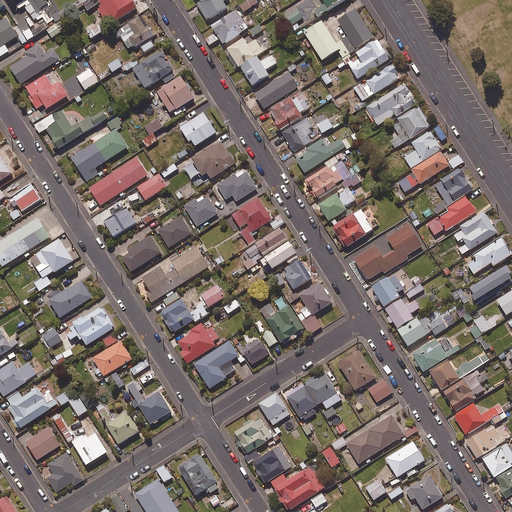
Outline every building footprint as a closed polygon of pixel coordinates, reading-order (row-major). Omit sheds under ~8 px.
[(62,20),(48,0),(8,0),(11,4),(13,3),(19,10),(26,6),(34,20),(36,19),(38,22),(42,19),(47,26),(54,22),(55,24),(62,20)] [(113,23),(137,9),(136,7),(136,5),(134,2),(132,1),(131,0),(103,0),(101,2),(100,0),(92,0),(83,6),(87,12),(98,5),(100,9),(98,10),(105,22),(110,19),(113,23)] [(228,0),(199,0),(195,3),(207,21),(227,8),(224,3),(228,0)] [(253,0),(251,0),(240,7),(244,12),(256,4),(253,0)] [(347,0),(323,0),(326,5),(314,12),(318,19),(347,0)] [(348,37),(342,41),(350,54),(375,38),(356,9),(338,21),(348,37)] [(246,24),(237,11),(212,27),(216,34),(206,40),(210,46),(220,40),(223,45),(246,31),(243,26),(246,24)] [(303,18),(298,11),(286,19),(292,26),(303,18)] [(155,38),(142,17),(114,33),(117,38),(120,37),(128,50),(134,47),(136,49),(155,38)] [(18,38),(6,18),(0,22),(0,48),(5,45),(18,38)] [(65,30),(60,21),(47,30),(52,38),(65,30)] [(337,44),(322,21),(304,33),(322,62),(339,52),(343,58),(350,54),(342,41),(337,44)] [(105,32),(101,25),(87,33),(91,40),(105,32)] [(263,30),(260,25),(249,32),(253,37),(263,30)] [(248,46),(244,39),(227,50),(239,69),(264,52),(256,40),(248,46)] [(386,53),(378,40),(356,54),(360,60),(350,67),(358,80),(390,60),(389,59),(391,57),(387,52),(386,53)] [(155,47),(151,41),(140,47),(144,53),(155,47)] [(45,55),(38,44),(24,54),(26,57),(10,68),(21,85),(60,60),(54,50),(45,55)] [(5,45),(0,48),(0,58),(10,52),(5,45)] [(78,60),(85,55),(88,59),(91,57),(88,53),(85,48),(75,54),(78,60)] [(161,55),(160,53),(141,64),(142,65),(134,70),(140,80),(137,82),(139,86),(142,85),(145,90),(163,79),(165,83),(175,78),(171,71),(173,70),(170,64),(168,65),(165,61),(167,59),(163,53),(161,55)] [(262,63),(258,58),(241,69),(252,87),(269,77),(266,71),(278,64),(273,56),(262,63)] [(113,73),(123,67),(119,60),(108,66),(113,73)] [(139,63),(136,60),(122,68),(124,72),(139,63)] [(77,78),(85,91),(99,83),(88,66),(80,71),(82,75),(77,78)] [(402,79),(393,66),(367,83),(368,86),(364,88),(362,84),(354,89),(363,103),(364,102),(374,96),(375,96),(402,79)] [(111,76),(106,70),(99,75),(103,81),(111,76)] [(47,77),(45,75),(26,88),(31,96),(29,98),(37,110),(44,106),(47,110),(68,96),(53,73),(47,77)] [(300,87),(290,73),(255,95),(264,110),(300,87)] [(333,82),(328,74),(322,78),(327,86),(333,82)] [(187,86),(181,77),(162,89),(163,90),(157,94),(170,113),(176,110),(177,111),(195,99),(190,91),(192,90),(188,85),(187,86)] [(404,87),(403,86),(367,109),(368,111),(366,112),(373,124),(376,122),(379,127),(396,116),(397,119),(419,105),(406,86),(404,87)] [(307,101),(302,92),(270,112),(276,123),(276,124),(274,126),(279,133),(303,118),(301,114),(309,109),(305,103),(307,101)] [(363,103),(355,108),(358,112),(367,106),(364,102),(363,103)] [(432,128),(419,107),(398,120),(400,124),(394,127),(400,136),(391,142),(396,150),(398,148),(408,142),(410,140),(411,141),(432,128)] [(43,118),(39,111),(28,117),(33,125),(43,118)] [(72,129),(62,113),(55,118),(53,116),(35,127),(40,134),(46,130),(54,142),(51,144),(56,150),(57,149),(58,151),(84,135),(84,134),(107,119),(103,113),(91,120),(90,118),(72,129)] [(217,134),(204,114),(189,124),(188,122),(180,127),(181,128),(180,129),(190,144),(193,142),(196,147),(217,134)] [(124,127),(118,117),(108,124),(112,130),(116,128),(116,129),(117,131),(124,127)] [(314,127),(308,118),(283,134),(295,153),(306,147),(312,142),(308,136),(313,134),(310,130),(314,127)] [(163,128),(158,120),(145,128),(150,136),(163,128)] [(334,128),(329,120),(318,126),(323,135),(334,128)] [(117,131),(116,129),(83,151),(81,148),(73,153),(75,157),(71,159),(87,183),(99,175),(95,170),(129,148),(117,131)] [(439,145),(432,133),(430,135),(429,133),(411,144),(416,151),(404,159),(411,171),(441,152),(440,151),(442,150),(442,151),(452,144),(449,139),(439,145)] [(158,143),(153,136),(145,143),(150,149),(158,143)] [(282,140),(279,136),(271,141),(274,146),(282,140)] [(346,148),(341,140),(327,148),(322,141),(308,150),(306,147),(295,153),(294,154),(298,160),(297,160),(305,174),(346,148)] [(235,164),(221,142),(214,147),(214,146),(192,160),(203,177),(208,174),(212,180),(235,164)] [(412,149),(408,142),(398,148),(402,155),(412,149)] [(188,155),(185,150),(177,155),(180,160),(188,155)] [(451,167),(441,152),(411,171),(411,170),(414,175),(399,184),(405,193),(420,184),(421,185),(451,167)] [(4,162),(0,154),(0,182),(12,175),(6,166),(8,165),(6,161),(4,162)] [(454,169),(465,162),(460,155),(449,162),(454,169)] [(149,176),(138,158),(89,190),(101,207),(149,176)] [(178,171),(175,165),(163,174),(166,179),(178,171)] [(329,170),(327,167),(306,181),(307,182),(305,183),(309,188),(311,187),(314,192),(312,193),(316,200),(318,199),(337,187),(336,185),(343,180),(334,166),(329,170)] [(460,171),(459,170),(442,181),(442,182),(435,187),(444,201),(436,206),(437,208),(433,210),(437,215),(473,192),(472,190),(473,187),(471,184),(469,184),(465,178),(466,175),(464,172),(460,171)] [(236,176),(235,175),(217,186),(226,201),(233,197),(237,203),(258,189),(247,173),(245,175),(243,172),(236,176)] [(168,187),(160,174),(137,188),(146,201),(168,187)] [(361,181),(357,174),(343,184),(346,189),(319,206),(329,222),(347,211),(345,208),(356,201),(349,188),(361,181)] [(41,200),(32,185),(13,197),(14,199),(10,201),(14,207),(18,205),(22,212),(41,200)] [(197,201),(196,199),(184,207),(198,228),(219,215),(208,198),(205,200),(203,197),(197,201)] [(473,207),(466,197),(447,209),(449,213),(428,226),(435,237),(445,230),(447,233),(477,214),(476,213),(476,210),(476,208),(474,207),(473,207)] [(169,210),(162,199),(148,208),(151,214),(142,220),(146,225),(169,210)] [(272,221),(258,199),(239,211),(239,212),(232,217),(240,229),(247,225),(248,228),(241,232),(249,246),(256,242),(251,235),(272,221)] [(137,224),(127,208),(103,223),(113,239),(137,224)] [(368,219),(362,209),(334,227),(335,229),(333,230),(338,236),(339,235),(343,240),(340,242),(345,249),(347,248),(347,249),(367,236),(367,235),(373,231),(367,220),(368,219)] [(21,217),(17,211),(10,216),(14,222),(21,217)] [(491,221),(485,213),(461,229),(463,231),(455,237),(459,243),(460,242),(462,243),(465,241),(467,245),(460,250),(463,256),(498,233),(492,226),(494,224),(492,221),(491,221)] [(285,223),(280,215),(275,219),(276,221),(270,224),(274,230),(285,223)] [(191,232),(181,216),(158,231),(169,248),(192,233),(195,237),(198,235),(194,230),(191,232)] [(50,238),(38,219),(0,242),(0,264),(2,268),(50,238)] [(423,246),(409,224),(387,238),(395,250),(383,257),(376,245),(353,260),(368,282),(384,272),(385,275),(409,260),(407,257),(423,246)] [(287,240),(280,229),(256,245),(256,246),(246,252),(250,259),(243,264),(248,272),(250,270),(253,273),(260,268),(258,265),(259,264),(254,257),(261,253),(263,256),(287,240)] [(161,254),(150,237),(128,251),(130,254),(122,259),(131,273),(161,254)] [(511,256),(511,255),(501,238),(473,256),(476,261),(468,266),(474,276),(493,265),(494,268),(511,256)] [(73,262),(59,240),(29,259),(42,279),(34,284),(39,292),(53,284),(48,277),(54,273),(54,274),(73,262)] [(290,245),(289,243),(261,262),(265,268),(263,269),(267,274),(287,261),(289,264),(298,258),(297,255),(293,249),(294,247),(292,245),(290,245)] [(166,276),(161,268),(142,279),(150,293),(146,295),(152,304),(211,267),(198,247),(172,263),(176,270),(166,276)] [(225,262),(222,257),(215,261),(218,266),(225,262)] [(313,280),(300,260),(285,270),(288,273),(284,276),(294,292),(313,280)] [(511,275),(511,273),(507,266),(471,289),(476,297),(473,299),(477,306),(511,283),(511,279),(510,277),(511,275)] [(284,284),(278,275),(273,278),(279,287),(284,284)] [(390,281),(388,278),(372,289),(377,296),(374,298),(378,303),(379,301),(384,308),(400,298),(397,294),(405,289),(397,277),(390,281)] [(422,283),(418,277),(413,280),(416,286),(422,283)] [(92,299),(82,282),(71,289),(70,288),(49,301),(58,315),(55,317),(57,321),(60,319),(60,320),(92,299)] [(333,305),(320,284),(299,296),(306,307),(296,313),(310,336),(323,328),(315,316),(333,305)] [(425,291),(421,285),(409,292),(409,294),(407,295),(410,300),(425,291)] [(225,299),(218,286),(201,296),(202,297),(209,309),(225,299)] [(469,301),(462,289),(457,292),(464,304),(469,301)] [(511,314),(511,292),(498,302),(508,317),(511,314)] [(180,298),(176,293),(164,301),(167,307),(180,298)] [(110,303),(105,294),(78,312),(82,318),(83,320),(100,309),(110,303)] [(191,315),(182,301),(162,312),(163,315),(161,316),(172,334),(174,333),(175,334),(194,322),(195,324),(209,316),(206,310),(209,309),(202,297),(200,299),(202,302),(195,306),(198,310),(191,315)] [(405,306),(401,300),(385,311),(390,318),(388,319),(391,324),(394,323),(399,330),(414,320),(411,315),(420,309),(416,302),(410,306),(408,304),(405,306)] [(240,307),(236,301),(224,308),(229,315),(240,307)] [(305,330),(290,306),(276,315),(270,304),(260,311),(282,345),(284,343),(285,345),(304,333),(303,332),(305,330)] [(101,311),(100,309),(83,320),(82,318),(73,324),(74,326),(70,328),(72,333),(68,336),(71,341),(77,337),(80,341),(82,340),(87,348),(113,331),(112,330),(115,328),(103,310),(101,311)] [(420,323),(417,319),(414,320),(399,330),(398,331),(408,347),(433,332),(435,336),(451,326),(446,317),(441,320),(441,319),(431,325),(427,319),(420,323)] [(492,330),(483,317),(475,322),(477,326),(484,336),(484,335),(492,330)] [(261,321),(255,325),(270,348),(278,343),(270,330),(265,333),(262,327),(264,326),(261,321)] [(206,332),(202,325),(189,334),(190,336),(178,344),(184,352),(180,354),(188,366),(217,348),(214,343),(219,339),(212,329),(206,332)] [(41,334),(35,326),(21,335),(27,344),(41,334)] [(477,326),(470,331),(477,340),(484,336),(477,326)] [(63,340),(56,328),(44,335),(51,347),(63,340)] [(8,343),(0,329),(0,357),(13,350),(12,349),(18,344),(15,339),(8,343)] [(117,341),(113,335),(103,341),(107,348),(117,341)] [(492,347),(484,335),(484,336),(477,340),(479,344),(480,343),(486,351),(492,347)] [(261,338),(239,351),(242,355),(243,358),(245,356),(252,367),(271,354),(261,338)] [(438,342),(437,340),(412,356),(416,362),(414,363),(418,368),(420,367),(425,374),(460,350),(458,346),(446,354),(442,349),(445,346),(441,340),(438,342)] [(240,356),(230,341),(193,365),(210,391),(227,379),(226,377),(237,370),(232,363),(237,359),(241,364),(246,361),(243,358),(242,355),(240,356)] [(133,361),(122,342),(93,360),(99,370),(95,372),(97,376),(101,374),(104,378),(122,367),(123,369),(128,366),(127,364),(133,361)] [(377,379),(360,352),(338,365),(356,393),(377,379)] [(456,373),(449,361),(430,373),(442,392),(490,361),(486,355),(463,370),(462,369),(456,373)] [(134,376),(150,366),(146,360),(130,370),(134,376)] [(15,367),(13,363),(0,371),(0,393),(4,399),(26,384),(26,383),(37,375),(29,363),(20,369),(17,365),(15,367)] [(342,400),(324,373),(305,384),(319,406),(323,404),(327,410),(342,400)] [(462,380),(463,381),(443,393),(456,413),(476,401),(473,397),(477,395),(477,396),(485,390),(487,393),(493,389),(488,381),(481,385),(477,378),(475,379),(472,374),(462,380)] [(23,399),(18,393),(7,400),(12,406),(8,409),(15,420),(14,420),(15,422),(13,423),(18,430),(20,429),(21,430),(52,410),(51,409),(57,405),(50,394),(54,391),(47,380),(36,387),(38,390),(23,399)] [(393,394),(384,381),(369,391),(377,404),(393,394)] [(318,407),(304,385),(286,396),(300,419),(301,419),(302,420),(304,419),(305,421),(316,414),(313,410),(318,407)] [(172,413),(159,393),(145,402),(136,387),(133,389),(132,386),(128,388),(139,406),(138,406),(151,426),(172,413)] [(88,393),(80,397),(88,410),(95,406),(88,393)] [(69,402),(64,394),(57,399),(62,407),(69,402)] [(288,411),(277,394),(259,406),(270,422),(273,427),(290,416),(287,411),(288,411)] [(79,396),(69,402),(79,418),(89,412),(88,410),(80,397),(79,396)] [(140,433),(127,413),(113,422),(103,406),(102,406),(101,405),(96,408),(107,426),(106,426),(119,446),(140,433)] [(475,406),(474,405),(454,417),(466,436),(486,424),(487,425),(493,421),(504,413),(499,405),(482,416),(478,410),(480,409),(477,405),(475,406)] [(504,413),(493,421),(495,425),(508,417),(505,413),(504,413)] [(74,440),(58,415),(53,419),(69,444),(74,440)] [(403,433),(392,416),(347,444),(343,437),(331,445),(336,453),(347,446),(359,465),(405,436),(407,439),(418,432),(414,426),(403,433)] [(266,428),(260,419),(254,422),(253,421),(251,422),(251,421),(243,426),(245,428),(235,434),(236,435),(234,437),(238,443),(237,444),(240,448),(241,448),(246,455),(247,454),(248,455),(256,450),(267,444),(266,443),(273,438),(266,427),(266,428)] [(348,430),(344,424),(336,429),(340,435),(348,430)] [(312,434),(307,426),(302,428),(307,437),(312,434)] [(61,447),(49,428),(25,443),(37,462),(61,447)] [(504,443),(495,428),(488,433),(486,430),(467,443),(478,460),(504,443)] [(84,439),(83,436),(72,443),(86,467),(108,454),(96,435),(88,439),(87,437),(84,439)] [(426,462),(414,443),(386,460),(398,479),(426,462)] [(511,465),(511,452),(507,445),(483,460),(495,479),(496,479),(511,468),(511,465),(511,466),(511,465)] [(125,454),(119,446),(114,449),(119,457),(125,454)] [(293,469),(279,448),(254,463),(255,464),(253,466),(258,473),(257,474),(259,478),(260,477),(266,486),(293,469)] [(341,463),(331,448),(322,453),(332,469),(341,463)] [(261,458),(256,450),(248,455),(244,458),(249,465),(261,458)] [(84,481),(67,454),(48,466),(53,475),(47,479),(56,494),(73,484),(74,487),(84,481)] [(223,487),(203,456),(201,457),(200,454),(181,466),(182,468),(181,469),(197,495),(206,490),(209,493),(211,491),(213,493),(223,487)] [(175,476),(167,464),(157,470),(165,483),(175,476)] [(511,468),(496,479),(501,486),(499,488),(507,500),(511,497),(511,468)] [(288,483),(284,476),(271,484),(276,492),(275,492),(280,499),(279,501),(281,504),(283,505),(287,511),(290,511),(319,494),(318,493),(325,489),(312,469),(306,473),(305,472),(288,483)] [(444,499),(430,477),(406,492),(412,501),(415,499),(423,511),(444,499)] [(181,511),(160,479),(136,494),(147,511),(181,511)] [(387,493),(379,481),(374,484),(372,481),(365,486),(375,501),(387,493)] [(404,493),(400,488),(388,495),(392,501),(404,493)] [(126,511),(131,510),(121,494),(111,500),(118,511),(126,511)] [(327,502),(322,494),(311,501),(317,509),(327,502)] [(216,495),(210,499),(215,506),(221,503),(216,495)] [(0,511),(18,511),(8,496),(0,501),(0,511)]
